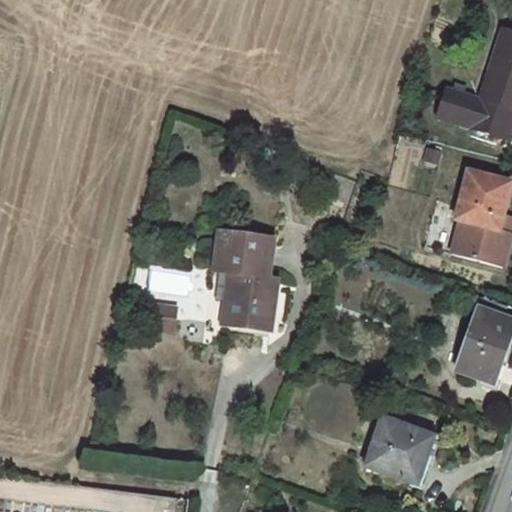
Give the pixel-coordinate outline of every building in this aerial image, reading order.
[(511,34),(503,32),(481,102),(448,92),(439,118),(511,141),(511,138),(511,34)] [(511,234),(500,230),(504,216),(511,184),(468,172),(456,221),(461,222),(452,255),(503,268),(511,234)] [(511,230),(511,218),(504,216),(500,230),(511,234),(511,230)] [(216,301),(224,302),(233,304),(230,325),(230,326),(271,331),(277,291),(276,291),(268,289),(269,279),(274,241),(220,233),(214,271),(220,272),(216,301)] [(268,289),(276,291),(278,281),(269,279),(268,289)] [(484,300),(480,311),(505,321),(509,309),(484,300)] [(230,325),(233,304),(224,302),(221,324),(230,325)] [(149,327),(174,330),(175,318),(160,315),(161,308),(152,306),(149,327)] [(160,315),(175,318),(176,310),(161,308),(160,315)] [(511,323),(505,321),(480,311),(458,372),(493,384),(511,331),(511,323)] [(383,420),(367,467),(417,484),(425,463),(422,462),(431,437),(383,420)]
